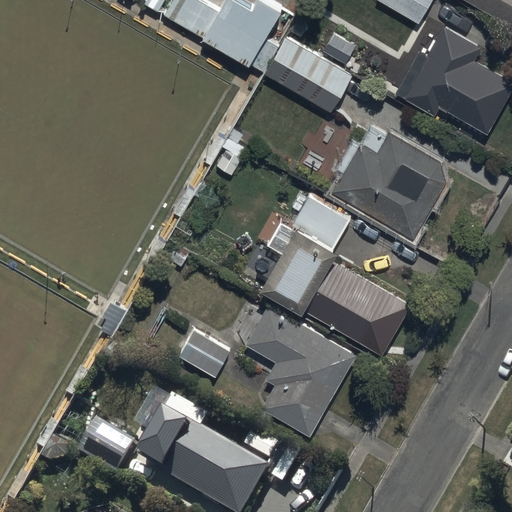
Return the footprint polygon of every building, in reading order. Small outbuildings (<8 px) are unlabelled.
[(203,0),(173,0),(168,10),(252,61),(285,7),(274,0),(256,0),(253,5),(244,0),(227,0),(221,10),(203,0)] [(382,0),(421,20),(431,0),(382,0)] [(511,0),(478,0),(511,17),(511,0)] [(511,87),(511,78),(473,58),(481,44),(443,23),(435,38),(428,52),(420,48),(397,90),(437,110),(440,104),(489,130),(511,87)] [(333,25),(321,44),(345,59),(357,40),(333,25)] [(267,71),(330,107),(351,70),(288,34),(267,71)] [(333,192),(415,236),(444,181),(441,155),(390,127),(379,147),(362,138),(333,192)] [(298,224),(264,283),(305,306),(384,351),(412,302),(333,257),(339,246),(298,224)] [(268,375),(280,382),(266,405),(314,432),(360,352),(312,325),(300,318),(270,301),(247,341),(277,359),(268,375)] [(195,326),(179,355),(216,376),(232,347),(195,326)] [(250,511),(275,472),(207,432),(215,418),(179,396),(171,410),(142,459),(231,511),(250,511)] [(80,454),(119,476),(138,441),(100,420),(80,454)] [(69,459),(74,448),(54,437),(42,459),(54,465),(69,459)]
